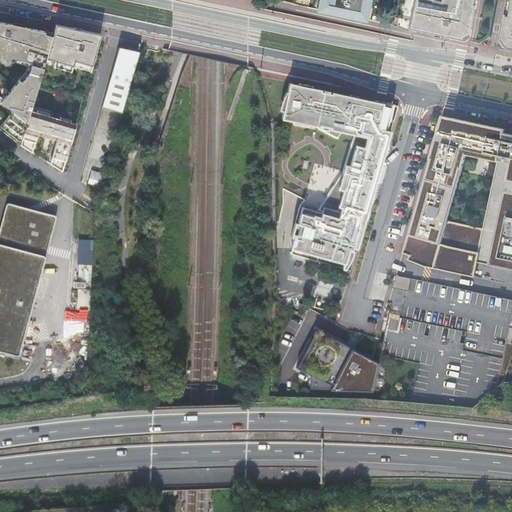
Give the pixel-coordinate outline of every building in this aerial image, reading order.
[(320,0),(319,10),(365,20),(368,0),(320,0)] [(398,0),(393,25),(448,37),(457,39),(467,41),(468,40),(475,0),(398,0)] [(511,52),(511,0),(507,0),(498,50),(511,52)] [(19,79),(4,99),(0,96),(0,104),(1,103),(12,112),(0,127),(0,130),(16,143),(18,141),(22,142),(31,111),(35,95),(36,94),(36,93),(37,91),(38,85),(40,81),(40,80),(41,77),(46,59),(50,47),(54,32),(10,23),(0,21),(0,60),(6,65),(10,60),(12,57),(32,63),(29,72),(22,81),(19,79)] [(76,30),(56,25),(54,32),(50,47),(46,59),(55,61),(72,67),(74,61),(91,66),(92,63),(94,56),(95,54),(95,52),(96,50),(97,45),(100,35),(89,32),(76,30)] [(122,113),(139,52),(118,47),(115,58),(110,77),(103,108),(122,113)] [(12,57),(10,60),(28,65),(26,72),(19,79),(22,81),(29,72),(32,63),(12,57)] [(72,67),(55,61),(53,67),(71,72),(72,67)] [(91,66),(74,61),(72,67),(90,72),(90,71),(91,67),(91,66)] [(281,104),(280,110),(283,111),(281,119),(293,120),(292,122),(308,126),(309,124),(319,127),(319,128),(318,127),(318,128),(339,139),(339,138),(338,138),(342,132),(354,134),(342,176),(341,175),(342,174),(341,174),(318,210),(319,210),(319,209),(323,212),(322,213),(303,207),(298,223),(295,222),(291,236),(294,237),(291,248),(292,248),(291,253),(293,254),(317,261),(318,256),(344,263),(343,268),(345,269),(346,269),(349,263),(352,259),(353,255),(354,250),(352,250),(353,247),(357,248),(366,218),(367,219),(370,210),(368,210),(371,202),(372,202),(375,194),(373,193),(376,184),(382,162),(385,152),(387,153),(389,144),(387,144),(391,131),(387,130),(390,120),(394,121),(398,107),(394,106),(394,104),(376,100),(376,102),(358,98),(359,96),(350,94),(350,96),(333,92),(332,94),(330,93),(330,92),(324,90),(323,92),(321,91),(321,90),(312,88),(313,86),(299,83),(299,85),(290,83),(288,92),(287,92),(284,96),(283,99),(281,104)] [(31,111),(22,142),(20,146),(32,153),(37,134),(57,140),(50,164),(62,171),(67,154),(75,124),(70,123),(59,120),(48,116),(42,114),(36,113),(31,111)] [(429,269),(472,277),(475,261),(511,269),(511,130),(443,116),(403,254),(411,256),(409,261),(429,269)] [(382,162),(376,184),(385,187),(392,164),(382,162)] [(90,182),(100,183),(102,171),(92,170),(90,182)] [(54,212),(6,199),(0,219),(0,346),(17,351),(54,212)] [(92,287),(94,238),(80,237),(79,287),(92,287)] [(293,254),(292,258),(316,264),(317,261),(293,254)] [(410,277),(396,274),(394,286),(408,289),(410,277)] [(376,356),(316,327),(296,364),(330,385),(372,385),(376,356)]
